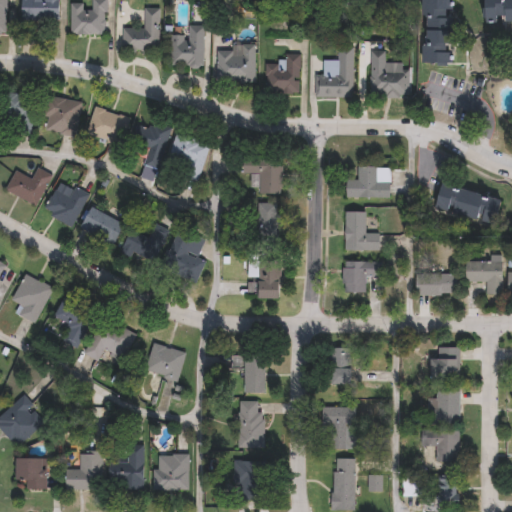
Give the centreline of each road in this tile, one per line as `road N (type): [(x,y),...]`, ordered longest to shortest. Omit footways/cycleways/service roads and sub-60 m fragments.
road 1 (residential): [(0,218),(203,317),(511,324)]
road 2 (residential): [(0,61),(68,64),(270,125),(432,129),(511,167)]
road 3 (residential): [(314,127),(311,322)]
road 4 (residential): [(304,511),(302,322)]
road 5 (residential): [(487,325),(489,511)]
